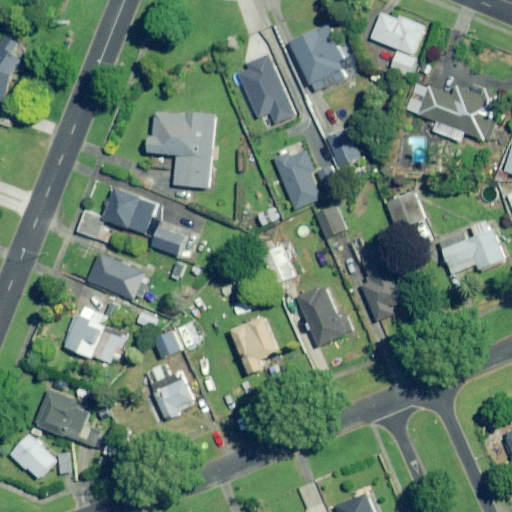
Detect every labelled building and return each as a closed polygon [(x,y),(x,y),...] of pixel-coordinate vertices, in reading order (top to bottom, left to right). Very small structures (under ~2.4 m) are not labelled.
[(417,56),(428,27),(401,16),(400,20),(384,13),(374,38),(401,49),(392,70),(411,78),(420,57),(417,56)] [(317,91),(328,86),(343,80),(349,77),(341,61),(358,53),(350,36),(343,39),(335,23),(294,43),(317,91)] [(11,80),(12,81),(33,50),(10,34),(0,49),(0,124),(16,128),(20,109),(5,106),(11,80)] [(450,75),(427,66),(409,110),(439,121),(435,131),(463,142),(467,132),(489,141),(507,96),(475,84),(471,93),(460,88),(456,96),(443,91),(450,75)] [(219,116),(158,111),(156,137),(153,137),(152,153),(180,155),(178,185),(214,188),(219,116)] [(366,165),(350,129),(330,138),(338,157),(334,159),(342,176),(366,165)] [(313,173),(318,171),(310,150),(305,139),(274,152),(298,209),(324,199),(313,173)] [(342,188),(332,166),(319,172),(329,194),(342,188)] [(163,227),(165,221),(156,217),(161,204),(118,188),(114,199),(110,197),(106,206),(111,208),(106,219),(157,239),(154,246),(180,257),(188,237),(163,227)] [(428,219),(417,192),(389,203),(400,231),(428,219)] [(350,233),(339,206),(320,214),(331,241),(350,233)] [(283,220),(277,207),(261,214),(267,228),(283,220)] [(79,232),(113,244),(118,232),(102,226),(105,218),(87,211),(79,232)] [(510,262),(493,220),(474,227),(478,237),(446,250),(455,275),(480,264),(484,272),(510,262)] [(365,237),(352,243),(363,266),(367,264),(374,279),(364,284),(381,321),(402,311),(399,305),(409,301),(399,279),(402,278),(384,240),(372,245),(370,246),(365,237)] [(298,277),(285,245),(273,250),(286,282),(298,277)] [(162,254),(154,250),(148,263),(157,267),(162,254)] [(151,285),(156,272),(128,260),(127,263),(104,253),(92,281),(136,300),(143,282),(151,285)] [(244,271),(231,277),(238,292),(251,287),(244,271)] [(322,346),(357,331),(350,315),(342,318),(329,286),(302,297),(312,323),(309,324),(312,331),(315,329),(322,346)] [(253,303),(239,305),(241,316),(255,314),(253,303)] [(110,317),(95,311),(91,320),(78,314),(65,345),(95,358),(96,356),(121,367),(129,351),(124,349),(130,333),(107,323),(110,317)] [(163,320),(145,312),(140,323),(158,331),(163,320)] [(282,354),(267,318),(235,331),(253,375),(270,368),(267,360),(282,354)] [(187,350),(179,331),(159,340),(167,358),(187,350)] [(200,403),(185,371),(171,378),(165,365),(147,373),(172,426),(187,420),(183,411),(200,403)] [(99,391),(77,384),(73,395),(95,403),(99,391)] [(101,408),(51,389),(38,425),(98,447),(103,432),(93,429),(101,408)] [(150,426),(128,436),(133,445),(154,435),(150,426)] [(60,460),(33,434),(13,455),(40,480),(60,460)] [(125,443),(113,437),(106,454),(118,459),(125,443)] [(74,457),(66,454),(60,471),(68,474),(74,457)] [(341,507),(342,511),(379,511),(372,494),(341,507)]
